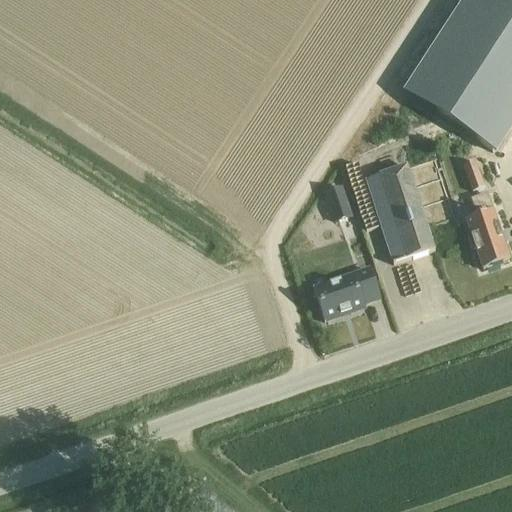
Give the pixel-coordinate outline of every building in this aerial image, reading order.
[(511,0),(471,0),(407,99),(492,154),(511,123),(511,0)] [(474,196),(486,191),(476,164),(464,169),(474,196)] [(395,267),(435,254),(408,171),(367,184),(395,267)] [(341,191),(325,197),(335,226),(351,220),(341,191)] [(484,273),(511,264),(489,197),(472,203),(478,220),(467,223),(484,273)] [(364,307),(379,302),(369,273),(313,292),(324,325),(341,319),(341,320),(342,320),(342,319),(350,316),(350,317),(351,316),(366,311),(364,307)] [(391,308),(375,311),(377,322),(393,319),(391,308)] [(181,479),(175,474),(170,480),(175,485),(176,485),(181,479)]
